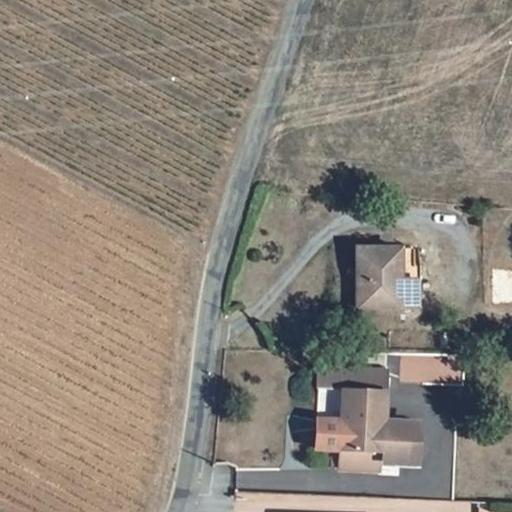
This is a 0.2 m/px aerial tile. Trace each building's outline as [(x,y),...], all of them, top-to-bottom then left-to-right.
[(413,239),(362,238),(362,299),(411,301),(413,239)] [(413,239),(411,301),(427,301),(428,240),(413,239)] [(511,289),(511,255),(493,256),(495,290),(511,289)] [(391,360),(326,361),(327,382),(350,381),(351,412),(327,412),(328,441),(346,441),(346,458),(351,458),(351,441),(393,441),(393,450),(420,450),(419,408),(392,408),(391,360)] [(351,458),(351,460),(393,460),(393,450),(393,441),(351,441),(351,458)]
